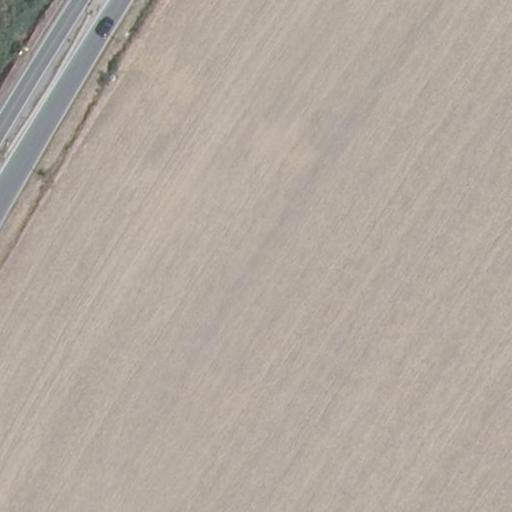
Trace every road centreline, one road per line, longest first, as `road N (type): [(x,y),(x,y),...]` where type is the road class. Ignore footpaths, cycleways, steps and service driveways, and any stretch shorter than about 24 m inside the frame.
road 1 (primary): [(0,203),(121,0)]
road 2 (primary): [(80,0),(0,132)]
